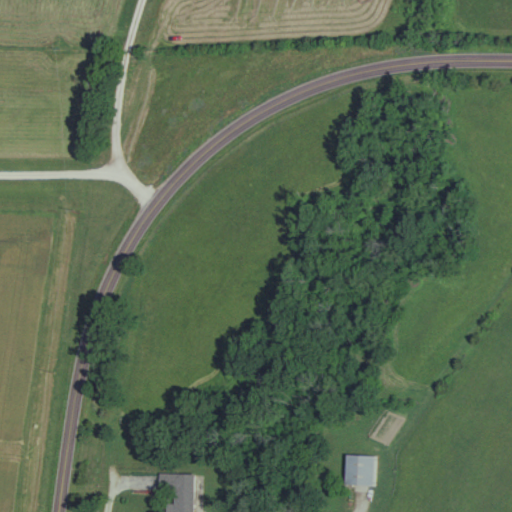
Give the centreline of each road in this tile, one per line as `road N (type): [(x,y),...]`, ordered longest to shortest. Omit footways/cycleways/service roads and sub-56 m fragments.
road 1 (secondary): [(89,354),(113,289),(158,208),(290,102),(416,63),(511,64)]
road 2 (residential): [(158,208),(122,172),(117,143),(147,0)]
road 3 (secondary): [(62,511),(89,354)]
